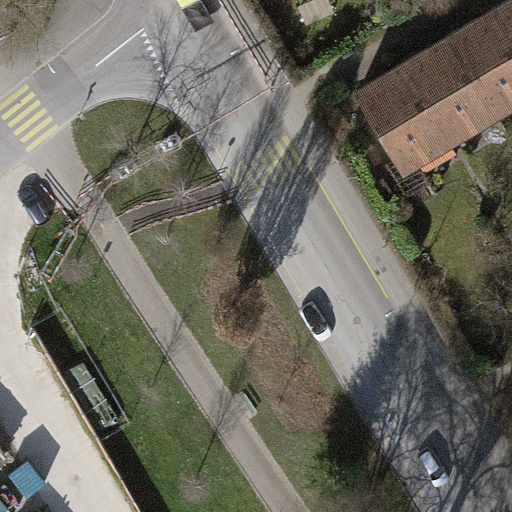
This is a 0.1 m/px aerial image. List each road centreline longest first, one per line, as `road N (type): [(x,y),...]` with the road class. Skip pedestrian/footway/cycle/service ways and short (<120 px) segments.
road 1 (residential): [(178,12),(476,511)]
road 2 (residential): [(0,133),(178,12)]
